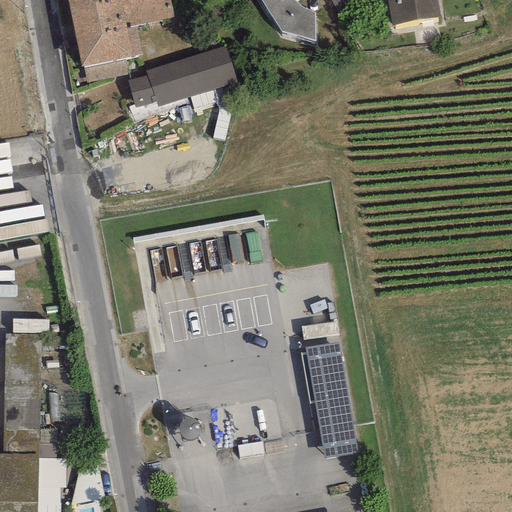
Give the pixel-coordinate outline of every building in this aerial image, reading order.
[(66,0),(81,68),(83,68),(123,59),(141,56),(134,26),(125,28),(119,0),(66,0)] [(144,0),(119,0),(125,28),(134,26),(149,23),(144,0)] [(144,0),(149,23),(174,18),(170,0),(144,0)] [(314,41),(313,13),(300,6),(294,0),(259,0),(280,32),(314,41)] [(440,17),(436,0),(386,0),(391,26),(440,17)] [(235,84),(224,47),(145,70),(147,76),(126,82),(134,107),(155,101),(157,107),(235,84)] [(126,75),(123,59),(83,68),(86,83),(126,75)] [(36,511),(42,337),(5,336),(1,452),(0,451),(0,511),(36,511)]
